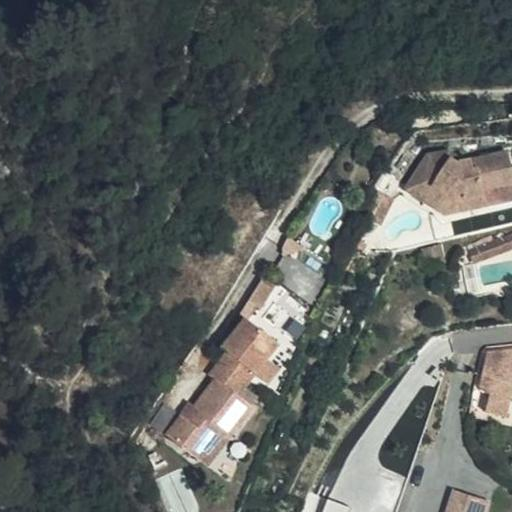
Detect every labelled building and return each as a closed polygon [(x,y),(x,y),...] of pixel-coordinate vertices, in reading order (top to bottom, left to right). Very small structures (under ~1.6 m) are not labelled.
[(406,190),(440,210),(483,197),(482,190),(511,183),(511,176),(506,149),(462,159),(447,150),(430,152),(406,190)] [(511,183),(482,190),(483,197),(484,208),(511,201),(511,183)] [(483,197),(440,210),(447,215),(484,208),(483,197)] [(511,233),(471,249),(476,262),(511,247),(511,233)] [(285,246),(285,253),(307,248),(291,235),(285,246)] [(447,259),(443,243),(423,248),(427,264),(447,259)] [(242,311),(252,318),(263,304),(267,306),(282,289),(284,283),(268,271),(242,311)] [(246,361),(239,370),(263,387),(282,338),(265,325),(252,342),(241,357),(246,361)] [(233,351),(241,357),(252,342),(246,336),(233,351)] [(282,338),(263,387),(269,392),(276,383),(299,352),(282,338)] [(299,352),(276,383),(286,391),(310,360),(299,352)] [(511,360),(494,362),(491,401),(496,403),(499,404),(495,423),(511,425),(511,360)] [(263,387),(239,370),(229,382),(234,386),(213,415),(209,412),(186,442),(220,467),(241,438),(243,440),(263,387)] [(269,392),(263,387),(243,440),(251,446),(272,417),(260,405),(269,392)] [(241,438),(220,467),(230,475),(243,440),(241,438)] [(243,440),(230,475),(251,446),(243,440)] [(497,511),(498,511),(459,499),(454,511),(497,511)] [(348,511),(350,508),(331,501),(326,511),(348,511)]
